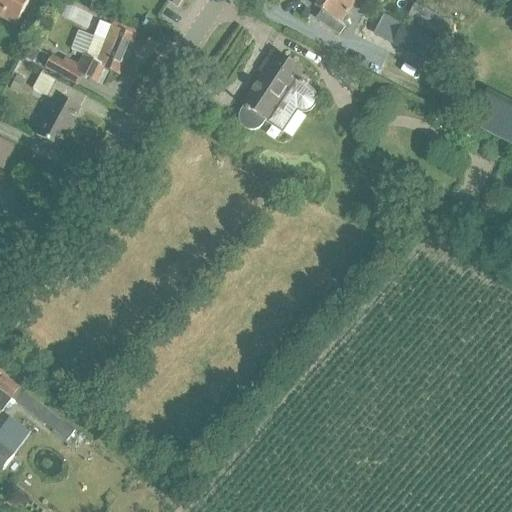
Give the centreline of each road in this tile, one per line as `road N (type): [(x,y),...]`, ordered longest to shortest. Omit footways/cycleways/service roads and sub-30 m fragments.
road 1 (tertiary): [(97,177),(220,0)]
road 2 (tertiary): [(0,264),(97,177)]
